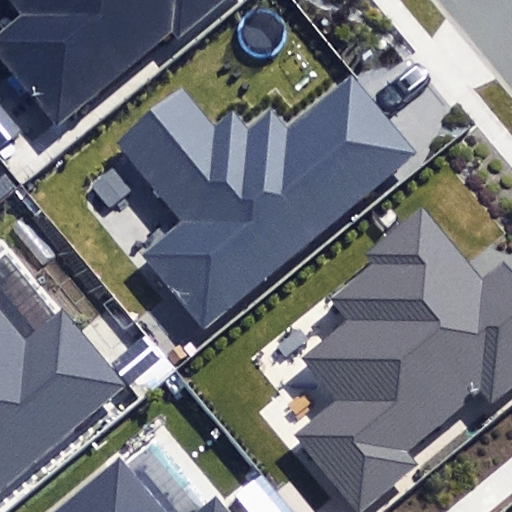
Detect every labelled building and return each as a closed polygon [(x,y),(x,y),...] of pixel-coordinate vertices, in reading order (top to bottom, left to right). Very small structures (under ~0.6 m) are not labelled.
[(0,20),(0,75),(52,138),(171,41),(176,47),(233,0),(0,0),(10,12),(0,20)] [(142,258),(203,331),(419,152),(352,72),(287,126),(272,109),(249,128),(234,110),(214,127),(182,90),(119,142),(186,222),(142,258)] [(483,389),(493,400),(511,384),(511,277),(503,266),(482,284),(420,210),(365,256),(372,264),(331,298),(348,319),(303,357),(339,400),(295,437),(358,511),(364,511),(418,467),(406,453),(483,389)] [(0,490),(125,386),(63,312),(26,342),(0,310),(0,490)] [(231,511),(220,498),(202,511),(161,511),(120,461),(56,511),(231,511)]
